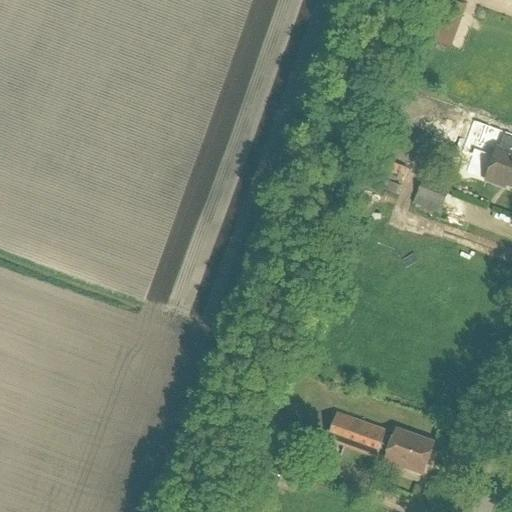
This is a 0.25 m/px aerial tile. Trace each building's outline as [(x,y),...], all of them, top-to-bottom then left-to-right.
[(511,140),(506,138),(502,150),(499,149),(488,179),(511,188),(511,140)] [(402,177),(397,193),(410,197),(415,181),(402,177)] [(442,216),(448,200),(421,189),(414,204),(442,216)] [(394,441),(383,437),(385,431),(352,420),(343,447),(376,458),(379,448),(390,451),(386,462),(424,476),(436,442),(398,429),(394,441)] [(306,485),(313,467),(303,463),(296,481),(306,485)]
